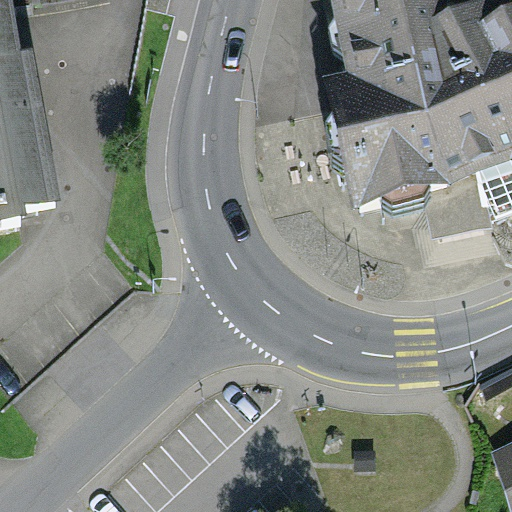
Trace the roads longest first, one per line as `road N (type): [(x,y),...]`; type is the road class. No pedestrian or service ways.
road 1 (residential): [(247,283),(23,511)]
road 2 (tertiary): [(247,283),(218,235),(204,178),(208,91),(230,0)]
road 3 (tertiary): [(511,325),(436,353),(369,353),(317,337),(247,283)]
